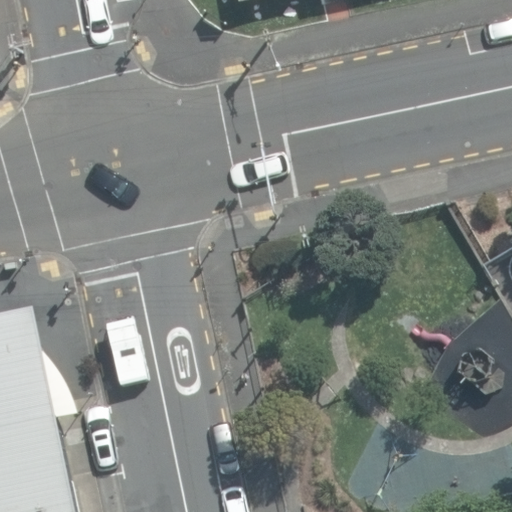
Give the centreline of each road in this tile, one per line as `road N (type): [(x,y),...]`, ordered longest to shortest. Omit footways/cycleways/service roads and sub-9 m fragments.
road 1 (secondary): [(115,167),(511,85)]
road 2 (residential): [(187,511),(115,167)]
road 3 (residential): [(115,167),(81,0)]
